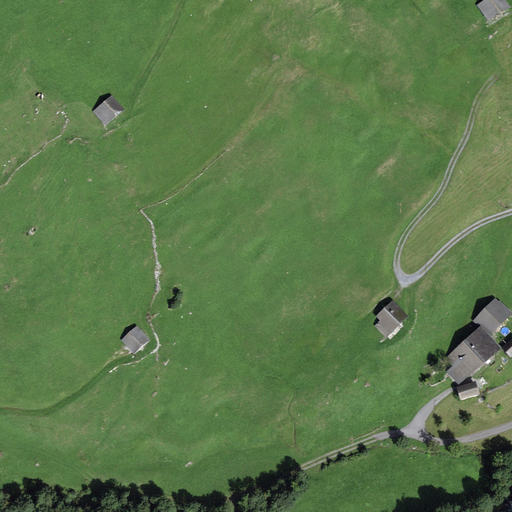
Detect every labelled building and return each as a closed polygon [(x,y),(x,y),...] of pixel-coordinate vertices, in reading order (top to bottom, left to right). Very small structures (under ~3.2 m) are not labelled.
[(488,0),(478,7),(488,21),(509,8),(503,0),(488,0)] [(101,113),(97,117),(105,126),(122,111),(111,98),(97,110),(101,113)] [(495,300),(475,321),(489,335),(509,314),(495,300)] [(381,321),(377,326),(387,336),(406,317),(392,302),(377,317),(381,321)] [(137,329),(118,345),(130,358),(148,342),(137,329)] [(486,338),(479,330),(464,342),(482,364),(497,351),(489,341),(491,339),(488,336),(486,338)] [(511,340),(503,349),(511,357),(511,356),(511,340)] [(470,373),(471,374),(482,364),(464,342),(452,353),(453,354),(447,359),(454,367),(448,372),(458,384),(470,373)] [(458,389),(462,400),(478,395),(475,384),(458,389)]
